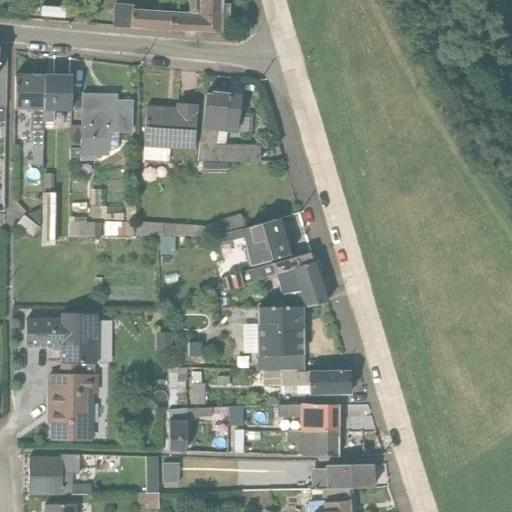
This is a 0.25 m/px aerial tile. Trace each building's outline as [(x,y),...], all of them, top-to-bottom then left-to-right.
[(129,11),(127,29),(165,32),(212,34),(219,34),(219,21),(220,5),(219,0),(185,0),(185,14),(129,11)] [(127,29),(129,11),(129,6),(111,5),(109,28),(127,29)] [(40,112),(40,75),(12,75),(11,75),(11,112),(27,112),(40,112)] [(40,75),(40,112),(50,112),(68,112),(68,76),(66,76),(40,75)] [(197,130),(214,133),(233,135),(237,95),(225,94),(208,92),(208,95),(201,94),(197,130)] [(77,156),(92,157),(107,157),(107,153),(107,133),(115,133),(129,134),(129,102),(114,101),(114,96),(79,95),(78,127),(77,156)] [(140,149),(166,150),(191,151),(192,130),(194,114),(195,106),(172,104),(172,109),(143,107),(140,149)] [(40,112),(27,112),(27,132),(27,139),(19,152),(26,157),(26,167),(40,167),(41,133),(40,131),(40,112)] [(40,112),(40,131),(51,131),(51,123),(50,112),(40,112)] [(77,156),(78,127),(68,126),(67,149),(67,162),(92,162),(92,157),(77,156)] [(214,133),(197,130),(195,162),(198,162),(225,162),(257,162),(257,145),(214,144),(214,133)] [(107,133),(107,153),(115,149),(115,133),(107,133)] [(166,150),(140,149),(139,160),(165,162),(166,150)] [(225,162),(198,162),(199,172),(225,172),(225,162)] [(39,194),(50,194),(51,175),(40,174),(40,187),(39,194)] [(39,238),(51,237),(51,194),(50,194),(39,194),(39,238)] [(75,224),(84,224),(83,208),(75,208),(75,224)] [(21,216),(14,224),(31,237),(37,229),(21,216)] [(202,227),(202,237),(216,234),(219,244),(231,241),(228,233),(245,228),(237,216),(202,227)] [(256,225),(267,261),(287,255),(276,218),(256,225)] [(84,224),(75,224),(65,224),(65,238),(91,238),(91,223),(84,224)] [(202,237),(202,227),(134,223),(134,236),(157,236),(173,237),(202,237)] [(228,233),(231,241),(243,238),(246,249),(251,248),(253,259),(238,264),(240,272),(248,270),(269,264),(267,261),(256,225),(245,228),(228,233)] [(173,237),(157,236),(156,255),(171,255),(173,237)] [(51,237),(39,238),(39,247),(51,245),(51,237)] [(271,270),(273,274),(310,262),(307,253),(269,264),(271,270)] [(310,262),(273,274),(279,296),(296,293),(302,308),(323,304),(310,262)] [(269,264),(248,270),(250,276),(271,270),(269,264)] [(221,278),(227,276),(224,267),(214,270),(218,279),(221,278)] [(236,274),(240,286),(273,274),(271,270),(250,276),(248,270),(240,272),(236,274)] [(227,276),(221,278),(225,293),(240,288),(240,286),(236,274),(227,276)] [(273,330),(300,328),(299,307),(253,308),(254,326),(272,325),(273,330)] [(57,361),(94,362),(95,314),(57,314),(57,318),(46,318),(43,318),(23,318),(22,347),(43,348),(43,356),(56,356),(57,361)] [(254,357),(273,356),(300,355),(300,328),(273,330),(272,325),(254,326),(254,357)] [(198,343),(185,343),(185,357),(198,357),(198,343)] [(293,372),(301,372),(300,355),(273,356),(274,372),(277,373),(278,371),(293,372)] [(259,372),(274,372),(273,356),(254,357),(252,370),(259,372)] [(94,362),(57,361),(56,375),(45,374),(44,424),(47,424),(48,441),(89,442),(90,394),(95,394),(94,368),(94,362)] [(165,411),(182,411),(182,409),(183,409),(183,369),(166,369),(165,411)] [(186,371),(185,385),(198,386),(199,371),(186,371)] [(274,372),(259,372),(259,376),(249,376),(249,385),(260,386),(278,386),(294,386),(293,395),(305,395),(305,371),(301,372),(293,372),(278,371),(277,373),(274,372)] [(305,371),(305,395),(305,396),(346,396),(345,371),(305,371)] [(193,409),(201,409),(201,389),(193,388),(193,409)] [(296,417),(297,404),(275,405),(274,418),(296,417)] [(297,404),(296,417),(296,432),(335,432),(335,405),(297,404)] [(182,411),(182,418),(209,417),(209,415),(226,415),(226,426),(239,426),(239,421),(255,421),(255,407),(240,407),(226,408),(208,409),(201,409),(193,409),(183,409),(182,409),(182,411)] [(165,421),(182,422),(182,418),(182,411),(165,411),(165,421)] [(182,422),(165,421),(165,452),(182,453),(182,422)] [(232,431),(231,453),(240,453),(240,431),(232,431)] [(296,442),(296,432),(283,431),(283,442),(296,442)] [(296,432),(296,442),(296,455),(296,457),(335,457),(335,432),(296,432)] [(59,496),(59,474),(59,458),(26,457),(25,495),(59,496)] [(162,481),(178,481),(179,459),(162,459),(162,481)] [(323,489),(322,465),(309,467),(309,469),(309,473),(297,473),(292,474),(292,462),(238,461),(238,492),(296,492),(310,491),(318,490),(323,489)] [(322,465),(323,489),(346,488),(372,488),(371,463),(322,465)] [(59,474),(59,496),(68,495),(87,495),(87,485),(68,484),(68,474),(59,474)] [(323,489),(318,490),(318,501),(319,503),(346,501),(346,488),(323,489)] [(155,493),(134,494),(134,505),(143,505),(143,509),(155,509),(155,493)] [(318,511),(319,503),(318,501),(305,501),(305,505),(301,505),(301,511),(318,511)] [(346,511),(346,501),(319,503),(318,511),(346,511)] [(72,511),(72,503),(41,504),(40,511),(72,511)]
